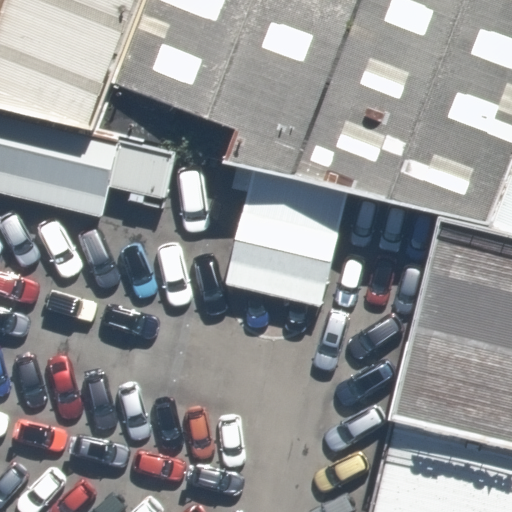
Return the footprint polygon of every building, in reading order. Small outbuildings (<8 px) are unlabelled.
[(0,0),(0,115),(34,124),(82,0),(0,0)] [(232,169),(499,230),(511,193),(511,0),(154,0),(121,88),(245,136),(232,169)] [(511,193),(499,230),(497,233),(511,236),(511,193)] [(511,458),(511,251),(386,220),(337,414),(511,458)] [(490,511),(504,456),(337,414),(312,511),(490,511)]
